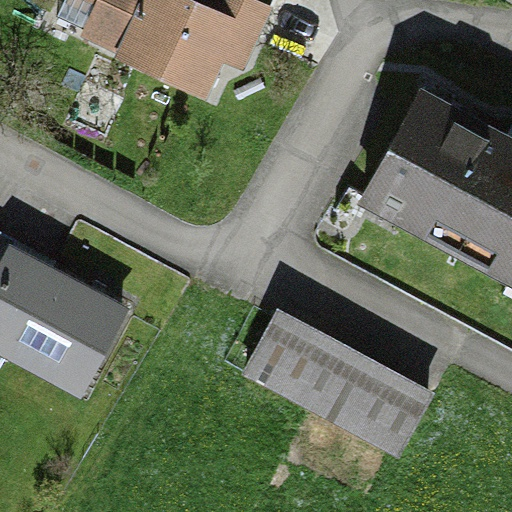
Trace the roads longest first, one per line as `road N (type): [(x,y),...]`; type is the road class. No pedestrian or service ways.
road 1 (residential): [(252,235),(511,377)]
road 2 (residential): [(252,235),(207,257),(0,146)]
road 3 (residential): [(372,13),(252,235)]
road 4 (residential): [(511,15),(372,13)]
